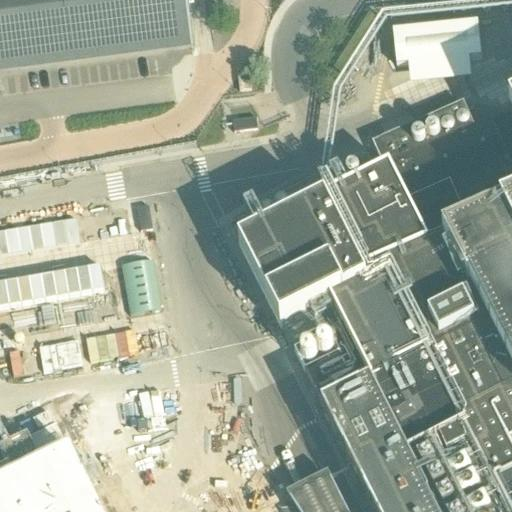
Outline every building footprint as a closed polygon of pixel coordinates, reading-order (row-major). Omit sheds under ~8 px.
[(0,0),(0,73),(193,48),(186,0),(0,0)] [(477,25),(392,34),(396,70),(481,61),(477,25)] [(324,202),(236,247),(279,331),(328,307),(340,331),(294,353),(304,375),(322,412),(372,511),(511,511),(511,111),(491,123),(473,130),(463,108),(373,147),(385,171),(324,202)] [(236,135),(240,134),(259,132),(257,121),(238,124),(234,124),(236,135)] [(130,180),(114,180),(116,206),(132,205),(130,180)] [(0,450),(11,445),(4,431),(0,433),(0,450)] [(345,511),(328,476),(287,497),(288,500),(268,511),(345,511)]
